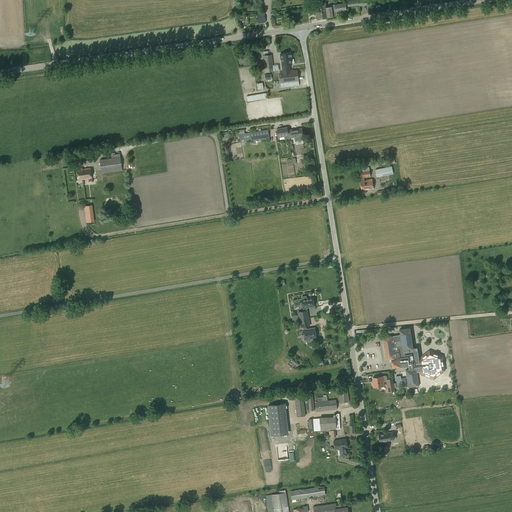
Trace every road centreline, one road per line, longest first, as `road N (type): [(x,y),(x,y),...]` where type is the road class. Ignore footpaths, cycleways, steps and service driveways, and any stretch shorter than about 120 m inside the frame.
road 1 (unclassified): [(377,511),(299,28)]
road 2 (tertiary): [(0,72),(299,28)]
road 3 (tertiary): [(299,28),(485,0)]
